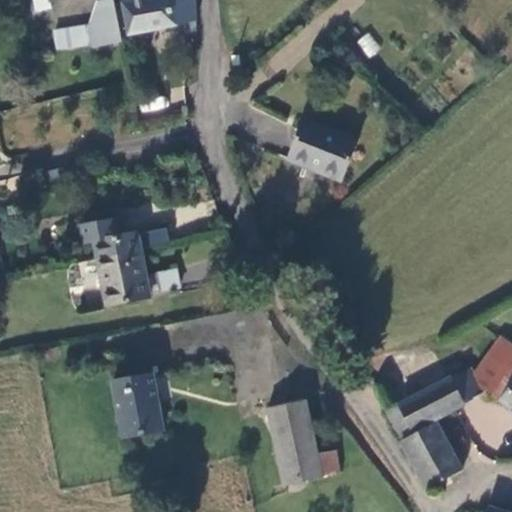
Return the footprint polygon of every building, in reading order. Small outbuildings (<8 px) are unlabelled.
[(122,38),(114,0),(103,0),(85,4),(89,23),(56,29),(60,51),(122,38)] [(199,20),(196,0),(130,0),(122,1),(131,35),(199,20)] [(369,32),(356,41),(368,58),(381,49),(369,32)] [(236,51),(238,62),(248,60),(248,49),(236,51)] [(359,142),(306,121),(288,158),(308,165),(307,168),(341,183),(359,142)] [(118,216),(79,225),(84,245),(94,242),(98,259),(141,249),(137,232),(122,236),(118,216)] [(141,249),(98,259),(100,271),(109,307),(152,297),(151,294),(147,275),(141,249)] [(176,268),(147,275),(151,294),(180,287),(176,268)] [(482,388),(511,409),(511,342),(502,336),(478,374),(471,368),(387,412),(402,438),(477,397),(482,388)] [(153,373),(116,381),(126,436),(165,428),(153,373)] [(309,404),(270,410),(289,484),(344,473),(335,419),(314,423),(309,404)] [(441,425),(405,443),(429,490),(464,471),(465,466),(480,458),(465,432),(450,438),(441,425)]
